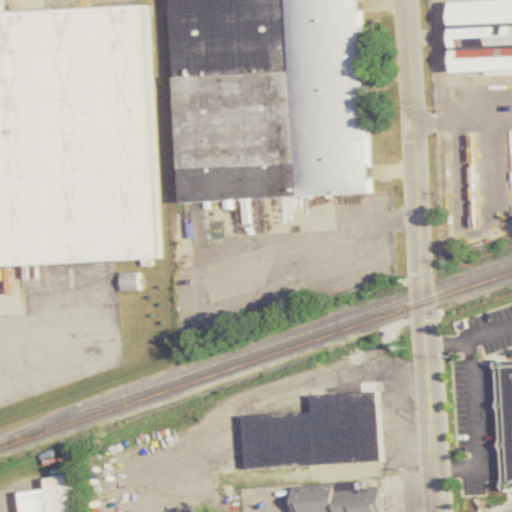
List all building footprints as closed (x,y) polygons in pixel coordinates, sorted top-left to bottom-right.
[(175,0),(365,0),(376,195),(186,205),(175,0)] [(511,0),(454,3),(457,74),(511,72),(511,0)] [(0,13),(149,6),(162,258),(0,266),(0,13)] [(141,274),(124,274),(124,292),(141,292),(141,274)] [(511,359),(499,360),(505,482),(507,489),(511,489),(511,359)] [(246,417),(249,470),(385,462),(381,392),(377,392),(377,382),(339,384),(339,395),(315,397),(316,413),(246,417)] [(91,511),(162,511),(162,465),(118,465),(118,454),(87,454),(87,466),(103,466),(103,477),(91,477),(91,511)] [(81,511),(78,476),(47,479),(48,490),(22,492),(24,511),(81,511)] [(318,511),(338,510),(338,511),(385,511),(384,485),(359,487),(358,480),(296,485),(297,511),(318,511)]
